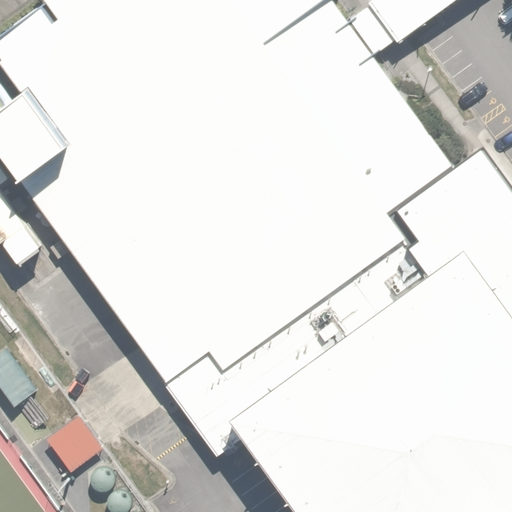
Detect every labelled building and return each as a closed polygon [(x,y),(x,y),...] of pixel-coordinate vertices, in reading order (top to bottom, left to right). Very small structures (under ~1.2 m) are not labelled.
[(0,113),(0,138),(185,397),(417,231),(396,202),(451,162),(377,61),(345,16),(333,0),(38,0),(45,10),(0,42),(0,46),(32,90),(0,113)] [(451,0),(369,0),(396,38),(451,0)] [(511,511),(511,184),(480,141),(451,162),(396,202),(417,231),(185,397),(207,429),(234,409),(308,511),(511,511)] [(0,185),(0,235),(21,263),(46,245),(0,185)] [(4,349),(0,352),(0,386),(11,401),(32,385),(4,349)]
